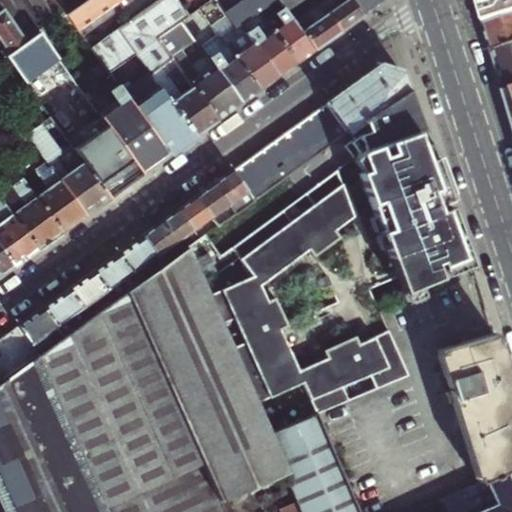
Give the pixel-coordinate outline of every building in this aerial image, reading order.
[(25,41),(38,31),(63,13),(81,0),(0,0),(0,5),(2,8),(25,41)] [(81,0),(63,13),(79,34),(125,0),(81,0)] [(156,39),(180,22),(185,19),(179,11),(171,0),(160,0),(89,49),(115,84),(167,156),(178,148),(192,138),(147,74),(158,66),(170,58),(156,39)] [(171,0),(179,11),(195,0),(171,0)] [(275,0),(245,0),(246,0),(224,16),(228,22),(233,30),(238,26),(256,13),(275,0)] [(275,0),(256,13),(263,23),(282,9),(275,0)] [(275,0),(282,9),(284,12),(301,0),(275,0)] [(349,26),(362,17),(349,0),(331,0),(319,9),(325,17),(338,34),(349,26)] [(349,0),(362,17),(373,9),(380,4),(381,0),(349,0)] [(511,0),(477,0),(480,9),(485,25),(511,16),(511,0)] [(25,41),(2,8),(0,9),(0,44),(1,45),(7,54),(25,41)] [(282,9),(263,23),(294,66),(304,58),(313,52),(294,26),(284,12),(282,9)] [(238,26),(245,35),(263,23),(256,13),(238,26)] [(511,16),(485,25),(490,39),(494,52),(511,46),(511,16)] [(308,17),(294,26),(313,52),(325,43),(338,34),(325,17),(313,25),(308,17)] [(227,113),(239,104),(205,57),(191,67),(181,52),(195,43),(180,22),(156,39),(170,58),(193,92),(215,122),(227,113)] [(220,39),(233,30),(228,22),(215,32),(218,37),(220,39)] [(245,35),(276,78),(284,73),(294,66),(263,23),(245,35)] [(220,39),(257,91),(267,85),(276,78),(245,35),(238,26),(233,30),(220,39)] [(7,54),(5,56),(24,82),(57,58),(38,31),(25,41),(7,54)] [(218,37),(200,50),(205,57),(239,104),(248,98),(257,91),(220,39),(218,37)] [(511,46),(494,52),(500,73),(506,93),(511,90),(511,46)] [(0,59),(0,101),(22,132),(37,122),(47,115),(24,82),(5,56),(0,59)] [(182,100),(158,66),(147,74),(192,138),(203,130),(215,122),(193,92),(182,100)] [(373,115),(409,93),(405,81),(402,74),(379,66),(325,104),(346,134),(351,130),(364,121),(373,115)] [(167,156),(115,84),(105,91),(115,105),(98,117),(140,176),(153,166),(167,156)] [(361,152),(420,122),(415,109),(409,93),(373,115),(364,121),(367,124),(375,121),(377,127),(355,137),(361,152)] [(334,142),(346,134),(325,104),(314,113),(334,142)] [(98,117),(95,112),(75,127),(84,140),(72,149),(108,199),(124,187),(140,176),(98,117)] [(314,113),(303,121),(323,150),(334,142),(314,113)] [(303,121),(291,129),(312,159),(323,150),(303,121)] [(367,124),(364,121),(351,130),(355,137),(377,127),(375,121),(367,124)] [(22,132),(39,156),(83,217),(96,208),(108,199),(72,149),(67,141),(56,149),(37,122),(22,132)] [(445,192),(420,122),(361,152),(352,158),(407,306),(416,303),(411,290),(471,265),(445,192)] [(312,159),(291,129),(279,138),(300,167),(312,159)] [(279,138),(267,146),(288,175),(300,167),(279,138)] [(267,146),(255,155),(276,184),(288,175),(267,146)] [(255,155),(243,163),(265,193),(276,184),(255,155)] [(47,189),(34,197),(60,234),(71,226),(83,217),(39,156),(16,172),(21,179),(33,170),(47,189)] [(265,193),(243,163),(231,172),(246,193),(250,198),(252,201),(265,193)] [(352,222),(337,168),(229,246),(248,274),(207,294),(256,406),(303,386),(315,414),(406,382),(385,337),(357,350),(353,342),(322,357),(324,365),(295,378),(278,337),(286,333),(273,304),(266,308),(258,292),(306,257),(311,263),(337,244),(332,237),(352,222)] [(228,206),(246,193),(231,172),(222,178),(213,185),(228,206)] [(22,206),(10,215),(36,251),(48,243),(60,234),(34,197),(21,179),(9,187),(22,206)] [(228,206),(213,185),(204,191),(195,198),(210,219),(228,206)] [(246,193),(228,206),(231,211),(234,215),(252,201),(250,198),(246,193)] [(192,232),(210,219),(195,198),(186,204),(177,211),(192,232)] [(36,251),(10,215),(0,200),(0,250),(13,268),(23,261),(36,251)] [(168,217),(159,224),(174,245),(192,232),(177,211),(168,217)] [(149,231),(141,237),(155,256),(156,258),(174,245),(159,224),(149,231)] [(192,232),(174,245),(177,250),(196,236),(192,232)] [(155,256),(141,237),(130,245),(116,255),(130,275),(134,280),(137,285),(148,277),(141,266),(155,256)] [(159,263),(177,250),(174,245),(156,258),(158,262),(159,263)] [(127,291),(225,511),(290,484),(269,435),(256,406),(207,294),(187,249),(180,254),(162,267),(157,270),(148,277),(137,285),(133,288),(127,291)] [(0,276),(13,268),(0,250),(0,276)] [(130,275),(116,255),(107,261),(92,272),(106,292),(110,297),(113,302),(123,295),(116,285),(130,275)] [(157,270),(162,267),(159,263),(158,262),(153,265),(157,270)] [(91,302),(106,292),(92,272),(83,278),(67,290),(81,310),(85,315),(88,319),(98,312),(91,302)] [(66,321),(81,310),(67,290),(54,299),(43,308),(57,327),(61,333),(64,337),(73,330),(66,321)] [(224,511),(225,511),(127,291),(123,295),(113,302),(108,305),(98,312),(88,319),(83,323),(73,330),(64,337),(58,341),(47,350),(38,356),(20,369),(0,383),(0,500),(5,511),(224,511)] [(108,305),(113,302),(110,297),(105,301),(108,305)] [(29,317),(17,326),(38,356),(47,350),(39,340),(57,327),(43,308),(29,317)] [(80,319),(83,323),(88,319),(85,315),(80,319)] [(16,363),(20,369),(38,356),(17,326),(0,338),(0,363),(5,359),(11,366),(16,363)] [(502,343),(499,332),(495,333),(443,347),(478,484),(511,469),(511,379),(505,354),(502,343)] [(55,336),(58,341),(64,337),(61,333),(55,336)] [(0,383),(20,369),(16,363),(11,366),(5,359),(0,363),(0,383)] [(358,511),(315,414),(269,435),(290,484),(302,511),(358,511)] [(511,511),(511,469),(478,484),(476,485),(482,511),(480,511),(511,511)] [(302,511),(290,484),(225,511),(224,511),(302,511)]
